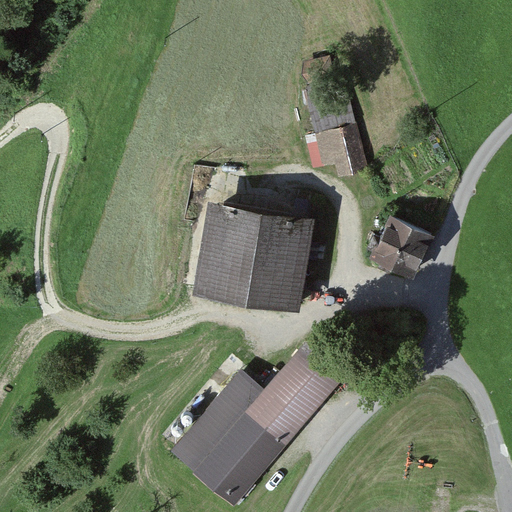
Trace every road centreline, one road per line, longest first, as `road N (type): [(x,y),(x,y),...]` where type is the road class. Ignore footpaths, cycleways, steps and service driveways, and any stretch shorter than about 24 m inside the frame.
road 1 (track): [(437,299),(206,332),(83,329),(43,299),(56,147),(51,124),(28,120),(0,144)]
road 2 (residential): [(511,123),(465,188),(417,358),(347,430),(292,511)]
